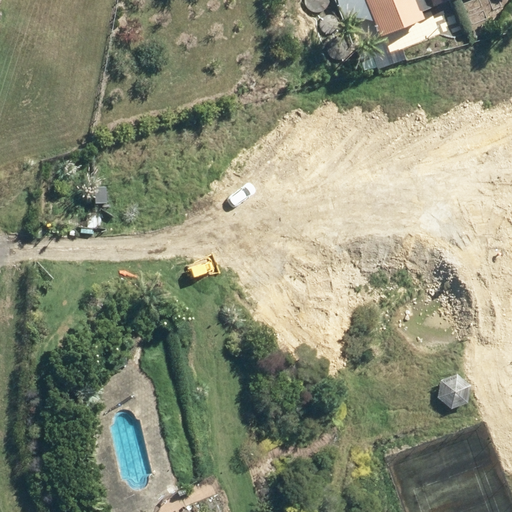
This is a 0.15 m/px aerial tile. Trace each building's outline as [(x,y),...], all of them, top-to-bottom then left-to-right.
[(450,0),(366,0),(381,36),(425,19),(422,11),(450,0)] [(408,58),(405,46),(391,50),(395,63),(408,58)] [(107,187),(97,187),(97,203),(107,202),(107,187)] [(108,211),(96,210),(95,214),(87,214),(87,226),(107,227),(108,211)] [(128,364),(121,352),(106,360),(112,372),(128,364)] [(448,408),(451,409),(455,408),(458,408),(460,406),(463,405),(465,403),(467,400),(468,397),(469,394),(470,391),(469,388),(469,385),(467,382),(466,380),(464,378),(461,376),(458,374),(456,374),(452,373),(449,373),(446,374),(444,375),(441,377),(439,379),(437,382),(435,384),(435,387),(434,390),(434,393),(435,396),(436,399),(438,402),(440,404),(443,406),(445,407),(448,408)]
